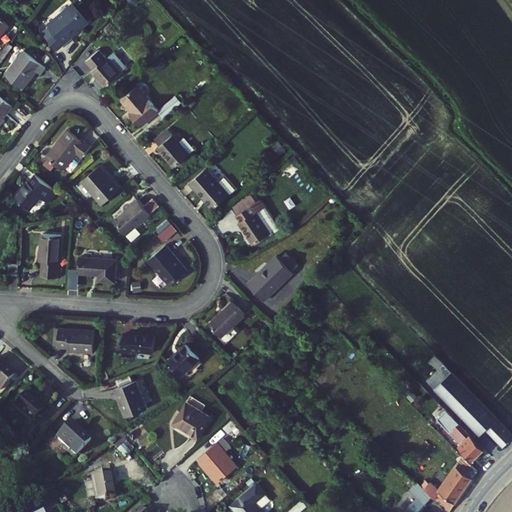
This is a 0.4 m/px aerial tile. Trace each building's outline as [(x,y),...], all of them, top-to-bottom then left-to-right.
[(54,30),(46,37),(63,55),(77,44),(75,41),(91,26),(75,8),(52,28),(54,30)] [(0,43),(10,30),(0,22),(0,43)] [(33,53),(13,78),(30,91),(36,84),(34,82),(42,73),(47,77),(53,69),(33,53)] [(109,56),(93,69),(115,92),(130,79),(109,56)] [(145,94),(129,107),(142,122),(140,125),(148,135),(166,118),(145,94)] [(2,97),(0,99),(0,132),(18,110),(2,97)] [(70,136),(48,163),(67,177),(81,160),(86,164),(94,154),(70,136)] [(178,136),(165,148),(170,152),(167,155),(185,174),(200,161),(178,136)] [(111,165),(94,181),(116,205),(132,192),(115,174),(117,172),(111,165)] [(216,172),(197,189),(221,214),(240,198),(216,172)] [(30,185),(16,203),(32,215),(52,189),(39,179),(33,186),(30,185)] [(144,204),(122,224),(134,240),(157,219),(144,204)] [(256,212),(244,221),(248,227),(245,230),(260,250),(276,238),(256,212)] [(165,241),(178,229),(168,219),(156,231),(165,241)] [(70,240),(53,239),(50,280),(68,282),(70,240)] [(173,243),(156,259),(180,286),(198,270),(173,243)] [(264,273),(253,285),(271,301),(298,272),(281,257),(272,266),(273,269),(267,275),(264,273)] [(126,266),(90,263),(88,279),(108,281),(107,288),(124,289),(126,266)] [(26,265),(17,265),(15,278),(25,279),(26,265)] [(238,307),(217,329),(232,342),(253,321),(238,307)] [(101,334),(76,332),(74,353),(99,356),(101,334)] [(130,341),(120,340),(118,358),(128,359),(129,357),(151,358),(153,339),(130,337),(130,341)] [(194,348),(174,363),(185,377),(205,362),(194,348)] [(0,362),(0,390),(5,396),(18,379),(0,362)] [(429,385),(436,388),(454,370),(447,367),(429,385)] [(511,429),(454,370),(436,388),(480,435),(485,431),(501,449),(511,438),(511,429)] [(143,382),(121,391),(125,400),(128,399),(135,417),(155,410),(143,382)] [(32,400),(20,414),(39,431),(52,417),(32,400)] [(215,423),(189,407),(176,429),(202,445),(215,423)] [(458,424),(450,431),(456,437),(459,435),(470,447),(462,455),(477,471),(490,459),(458,424)] [(76,428),(63,446),(86,463),(100,445),(76,428)] [(222,447),(201,465),(221,489),(242,471),(222,447)] [(415,480),(413,483),(442,511),(446,511),(475,475),(465,465),(460,470),(454,467),(436,490),(424,481),(421,484),(415,480)] [(114,479),(96,481),(99,505),(117,504),(114,479)] [(94,481),(86,482),(87,498),(95,497),(94,481)] [(234,510),(235,511),(262,511),(257,505),(267,496),(260,488),(234,510)] [(272,503),(267,496),(257,505),(262,511),(272,503)]
